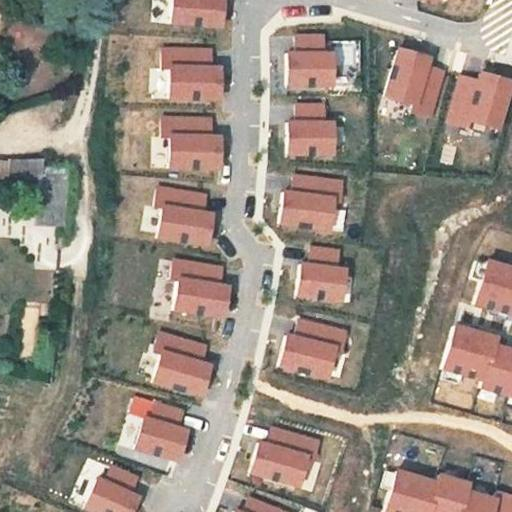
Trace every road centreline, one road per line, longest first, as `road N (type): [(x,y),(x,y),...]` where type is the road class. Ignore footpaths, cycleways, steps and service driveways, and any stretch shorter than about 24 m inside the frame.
road 1 (residential): [(248,2),(233,225),(254,256),(233,374),(195,494),(169,511)]
road 2 (residential): [(511,15),(462,32),(345,0)]
